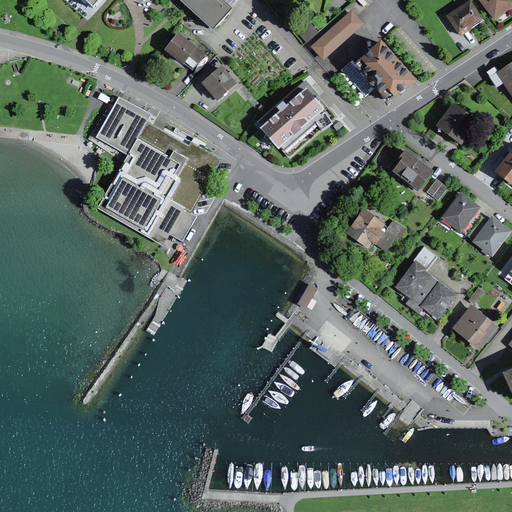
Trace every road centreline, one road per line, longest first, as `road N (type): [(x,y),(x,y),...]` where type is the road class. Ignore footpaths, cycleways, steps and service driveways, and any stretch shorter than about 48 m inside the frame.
road 1 (residential): [(295,180),(314,252),(511,411)]
road 2 (residential): [(95,70),(171,108),(271,176),(295,180)]
road 3 (unknown): [(306,224),(223,194),(176,266)]
road 4 (residential): [(390,118),(511,214)]
